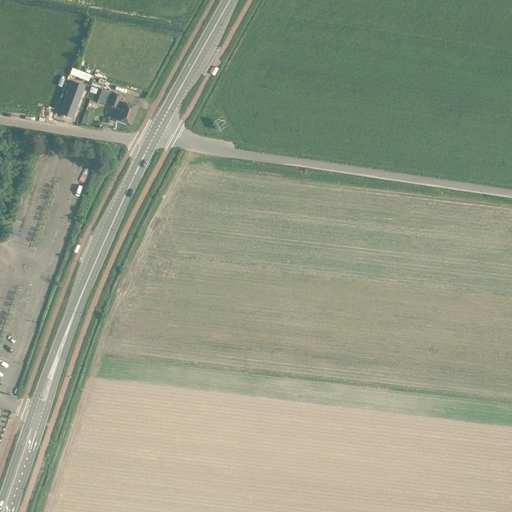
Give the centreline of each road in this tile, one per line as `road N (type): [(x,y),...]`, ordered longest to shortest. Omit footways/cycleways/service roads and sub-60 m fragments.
road 1 (unclassified): [(511,192),(151,139)]
road 2 (primary): [(11,511),(90,271)]
road 3 (primary): [(90,271),(0,505)]
road 4 (primary): [(151,139),(228,0)]
road 5 (unclassified): [(151,139),(0,119)]
road 6 (primary): [(90,271),(151,139)]
